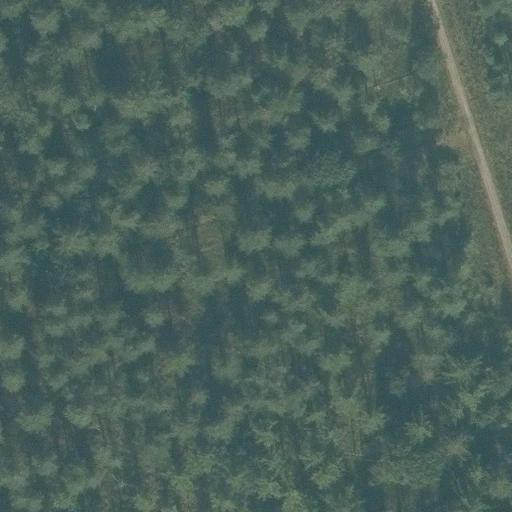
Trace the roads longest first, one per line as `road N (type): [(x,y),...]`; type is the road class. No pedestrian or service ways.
road 1 (track): [(474,140),(0,284)]
road 2 (track): [(430,0),(474,140)]
